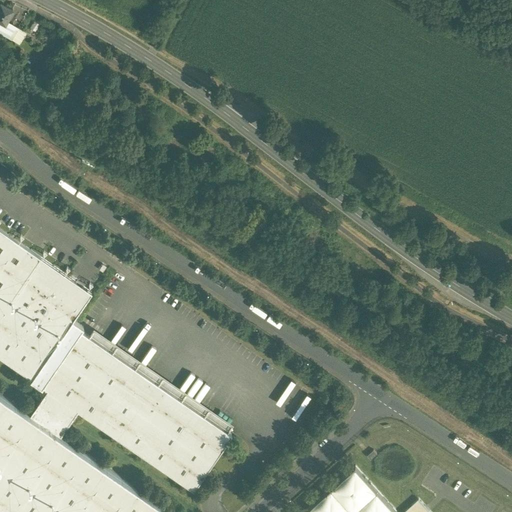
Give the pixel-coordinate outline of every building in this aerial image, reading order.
[(173,0),(165,0),(156,17),(162,21),(164,18),(174,0),(173,0)] [(0,1),(0,19),(5,22),(12,8),(0,1)] [(162,21),(156,17),(147,31),(158,37),(161,31),(163,32),(165,29),(163,28),(168,20),(164,18),(162,21)] [(91,292),(0,228),(0,355),(31,377),(30,379),(41,387),(81,330),(83,327),(72,319),(91,292)] [(233,424),(93,327),(88,335),(81,330),(42,385),(46,388),(77,409),(193,490),(231,434),(227,432),(233,424)] [(77,409),(46,388),(29,413),(60,434),(77,409)] [(29,413),(0,392),(0,511),(153,511),(160,503),(60,434),(29,413)] [(373,449),(367,455),(370,458),(377,453),(373,449)] [(397,511),(356,465),(307,509),(310,511),(397,511)] [(431,511),(419,498),(402,511),(431,511)]
